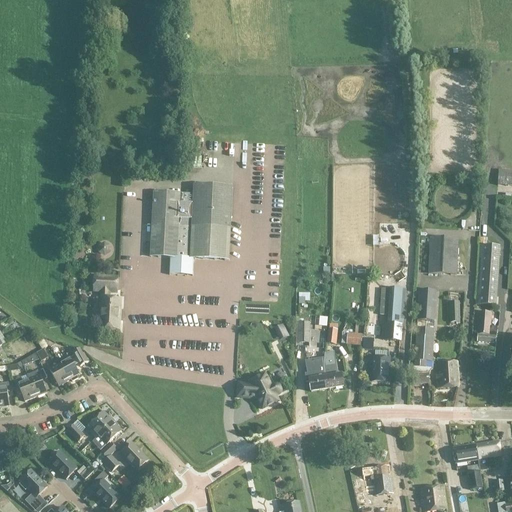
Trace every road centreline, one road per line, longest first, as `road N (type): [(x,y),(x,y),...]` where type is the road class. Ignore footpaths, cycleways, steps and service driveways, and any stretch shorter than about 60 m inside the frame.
road 1 (residential): [(194,489),(115,395),(100,388),(27,424),(0,427)]
road 2 (tertiary): [(511,415),(391,412),(293,433)]
road 3 (unknown): [(235,375),(111,351)]
